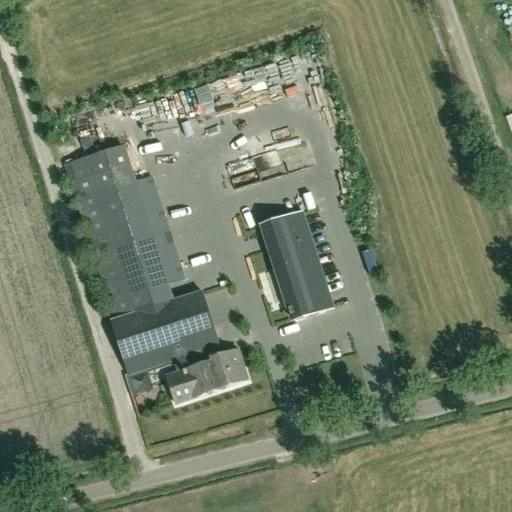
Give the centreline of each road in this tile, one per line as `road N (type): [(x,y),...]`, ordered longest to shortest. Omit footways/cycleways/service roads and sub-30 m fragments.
road 1 (unclassified): [(23,511),(511,387)]
road 2 (unknown): [(298,442),(208,167),(211,147),(242,125),(307,109)]
